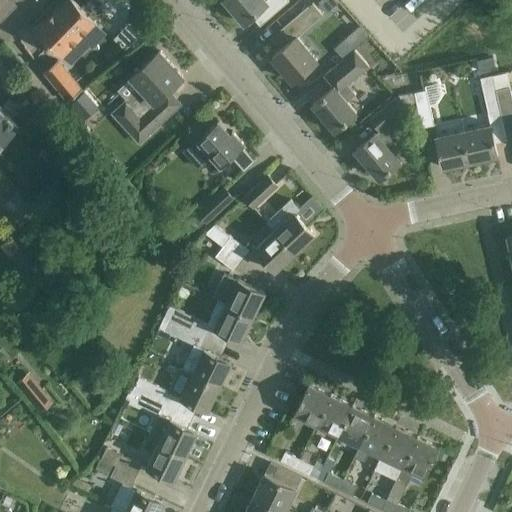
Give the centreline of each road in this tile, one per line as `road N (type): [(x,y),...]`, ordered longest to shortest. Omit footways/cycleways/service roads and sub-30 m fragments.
road 1 (residential): [(200,511),(294,323),(377,234)]
road 2 (residential): [(377,234),(170,0)]
road 3 (residential): [(506,438),(377,234)]
road 4 (residential): [(377,234),(436,209),(511,193)]
